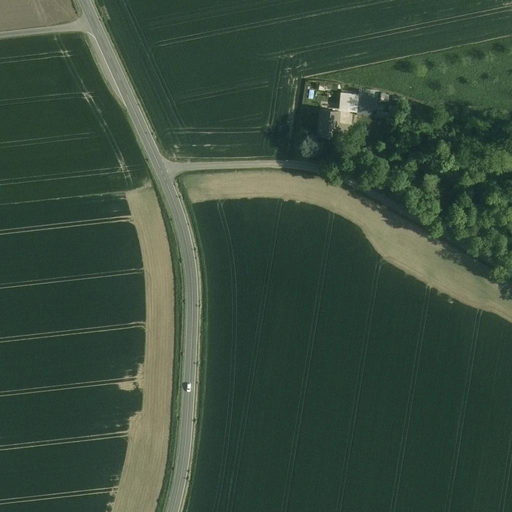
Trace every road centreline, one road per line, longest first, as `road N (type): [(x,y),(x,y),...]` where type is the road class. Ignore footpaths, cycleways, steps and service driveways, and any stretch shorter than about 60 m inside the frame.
road 1 (unclassified): [(162,173),(318,167),(511,272)]
road 2 (secondary): [(162,173),(185,239),(192,298),(183,461),(172,511)]
road 3 (secondary): [(83,0),(162,173)]
